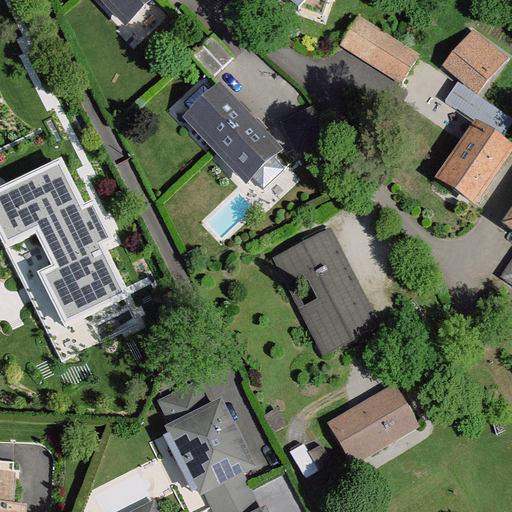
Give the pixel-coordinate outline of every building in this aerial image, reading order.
[(152,0),(105,0),(128,24),(152,0)] [(285,0),(300,13),(310,0),(316,0),(330,5),(331,0),(285,0)] [(386,38),(359,21),(343,46),(371,63),(386,38)] [(475,36),(448,69),(478,91),(504,58),(475,36)] [(235,59),(215,38),(194,58),(214,80),(235,59)] [(420,59),(386,38),(371,63),(404,84),(420,59)] [(511,127),(511,120),(460,85),(447,103),(503,141),(511,127)] [(197,117),(216,99),(205,87),(186,105),(197,117)] [(218,148),(246,121),(221,94),(216,99),(197,117),(192,121),(218,148)] [(329,138),(315,111),(286,126),(300,153),(329,138)] [(278,154),(246,121),(218,148),(248,181),(253,177),(273,158),(278,154)] [(482,133),(447,185),(472,202),(507,150),(482,133)] [(285,171),(273,158),(253,177),(265,191),(285,171)] [(62,234),(7,218),(0,241),(0,264),(48,279),(46,288),(100,304),(113,259),(59,244),(62,234)] [(380,328),(332,234),(281,260),(295,288),(311,279),(331,319),(315,327),(329,354),(380,328)] [(180,428),(211,413),(198,386),(167,401),(180,428)] [(415,421),(398,392),(333,430),(353,463),(395,438),(393,435),(415,421)] [(253,470),(221,408),(211,413),(180,428),(172,432),(203,495),(205,494),(245,474),(253,470)] [(334,465),(323,447),(311,454),(305,446),(291,454),(307,481),(334,465)] [(0,474),(16,475),(16,461),(0,460),(0,474)] [(212,509),(252,489),(245,474),(205,494),(212,509)] [(12,511),(15,480),(0,479),(0,511),(12,511)] [(213,511),(255,511),(262,509),(252,489),(212,509),(213,511)]
